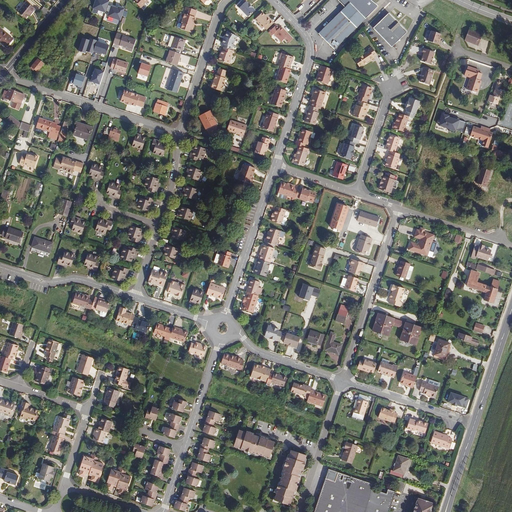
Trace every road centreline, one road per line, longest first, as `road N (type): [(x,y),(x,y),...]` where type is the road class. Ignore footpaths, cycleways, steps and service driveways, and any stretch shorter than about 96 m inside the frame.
road 1 (residential): [(2,75),(181,133)]
road 2 (residential): [(270,0),(310,47),(275,164)]
road 3 (residential): [(342,379),(398,208)]
road 4 (residential): [(275,164),(225,319)]
road 5 (residential): [(181,133),(229,0)]
road 6 (residential): [(135,297),(82,279),(44,281),(0,267)]
road 7 (residential): [(474,422),(342,379)]
road 8 (residential): [(342,379),(300,511)]
road 9 (residential): [(342,379),(262,353),(232,333)]
